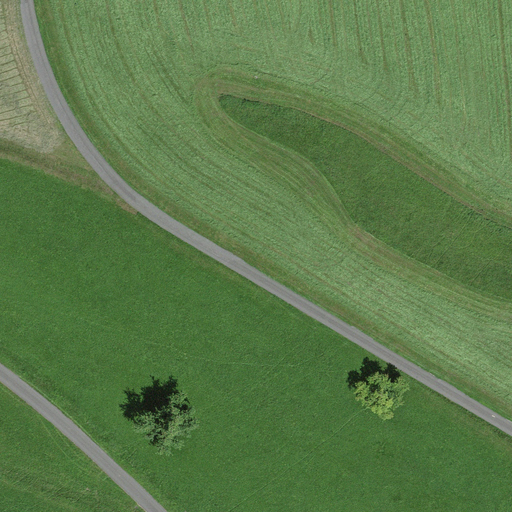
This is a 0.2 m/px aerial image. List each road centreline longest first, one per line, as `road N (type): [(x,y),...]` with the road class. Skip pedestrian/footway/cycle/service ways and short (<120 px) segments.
road 1 (track): [(511,425),(154,210),(98,161),(68,114),(25,0)]
road 2 (track): [(0,372),(156,511)]
